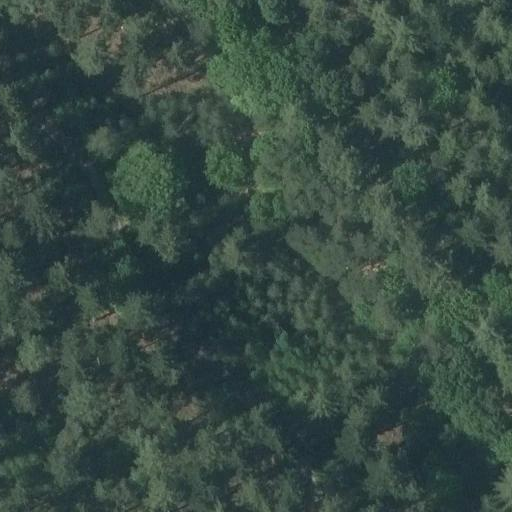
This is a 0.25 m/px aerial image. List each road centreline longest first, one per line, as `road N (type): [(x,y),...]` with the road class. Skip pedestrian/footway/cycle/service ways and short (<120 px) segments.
road 1 (track): [(301,511),(297,453),(195,353),(130,274),(114,248),(100,179),(0,80)]
road 2 (track): [(511,328),(298,88),(244,0)]
